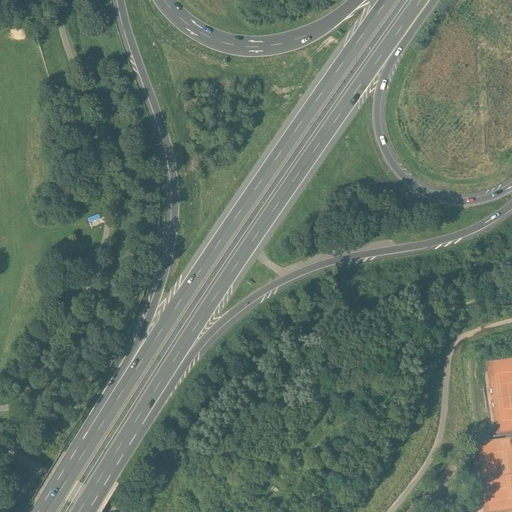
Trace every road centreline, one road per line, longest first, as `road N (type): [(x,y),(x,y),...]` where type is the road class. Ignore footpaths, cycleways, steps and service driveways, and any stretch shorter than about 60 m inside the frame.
road 1 (motorway): [(125,437),(423,0)]
road 2 (motorway): [(387,0),(99,428)]
road 3 (motorway): [(125,437),(203,345),(277,282),(331,260),(439,240),(511,203)]
road 4 (motorway): [(121,0),(168,142),(175,226),(156,306),(102,405),(99,428)]
road 5 (motorway): [(511,188),(464,202),(442,198),(401,176),(388,158),(378,104),(400,49),(434,0)]
road 6 (motorway): [(352,0),(297,33),(253,41),(219,35),(170,0)]
